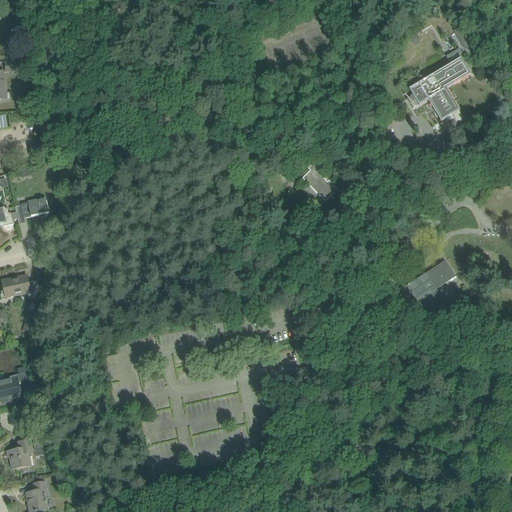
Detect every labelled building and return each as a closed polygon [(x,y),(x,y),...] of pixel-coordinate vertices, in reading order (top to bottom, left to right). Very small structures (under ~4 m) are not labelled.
[(26,18),(26,13),(25,12),(0,13),(0,23),(10,22),(10,19),(26,18)] [(459,49),(446,57),(451,64),(409,89),(419,106),(428,100),(441,122),(459,111),(447,89),(471,75),(459,56),(462,54),(459,49)] [(5,62),(6,73),(30,71),(29,60),(5,62)] [(65,159),(60,177),(69,179),(74,161),(65,159)] [(302,179),(324,201),(324,200),(323,200),(335,188),(337,191),(337,190),(325,178),(327,176),(314,163),(308,169),(310,172),(302,179)] [(9,182),(5,178),(0,179),(0,186),(3,189),(8,187),(9,182)] [(45,198),(28,203),(24,203),(19,184),(10,186),(20,225),(32,223),(31,217),(49,213),(45,198)] [(0,224),(3,224),(4,227),(14,224),(12,215),(11,213),(9,214),(8,208),(5,209),(5,206),(0,207),(0,224)] [(450,311),(436,290),(455,277),(445,262),(426,275),(425,274),(407,287),(415,299),(410,302),(414,309),(419,305),(435,329),(454,317),(453,316),(464,309),(461,304),(450,311)] [(4,297),(6,296),(6,298),(27,293),(29,298),(36,300),(37,296),(39,287),(37,281),(29,283),(27,276),(20,278),(20,279),(3,283),(5,291),(3,292),(4,297)] [(36,310),(37,307),(35,304),(32,303),(30,305),(29,308),(30,311),(34,311),(36,310)] [(29,372),(18,375),(20,383),(30,380),(29,372)] [(0,394),(2,403),(10,401),(10,402),(14,401),(14,400),(22,399),(17,378),(0,382),(0,394)] [(33,438),(34,447),(35,450),(32,451),(31,440),(19,442),(20,449),(7,452),(8,459),(10,458),(12,470),(32,467),(30,455),(33,455),(33,453),(35,453),(36,458),(46,456),(44,449),(38,436),(30,438),(33,438)] [(45,482),(42,483),(32,485),(33,492),(26,493),(29,511),(42,511),(48,511),(46,498),(48,497),(45,482)]
